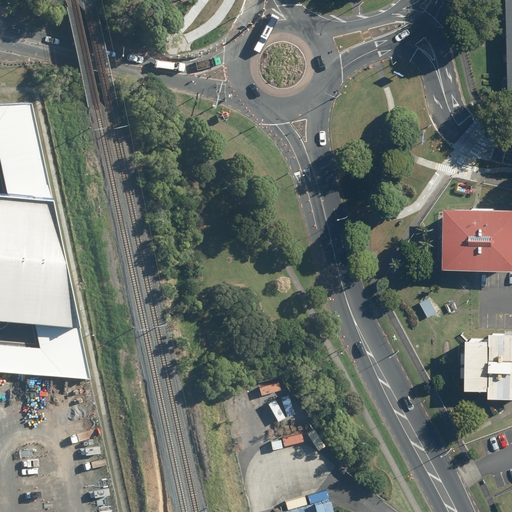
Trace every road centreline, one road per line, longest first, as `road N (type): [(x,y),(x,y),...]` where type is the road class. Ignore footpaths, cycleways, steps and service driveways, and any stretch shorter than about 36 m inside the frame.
road 1 (primary): [(316,178),(355,320),(452,511)]
road 2 (secondary): [(259,99),(123,63)]
road 3 (secondary): [(0,35),(123,63)]
